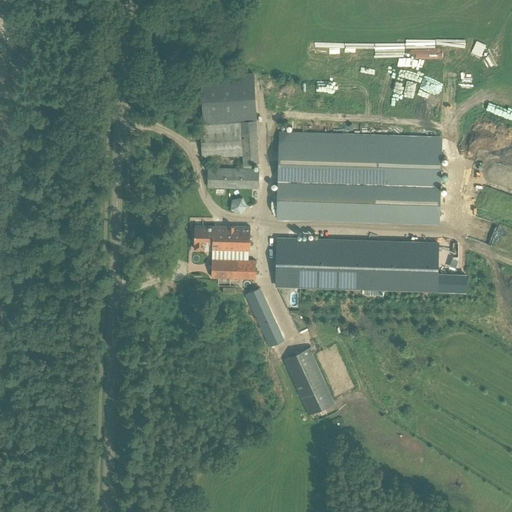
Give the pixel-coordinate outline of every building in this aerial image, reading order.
[(202,69),(201,113),(281,115),(281,105),(442,108),(443,74),(202,69)] [(391,114),(404,119),(407,113),(393,108),(391,114)] [(382,144),(400,146),(401,133),(383,131),(382,144)] [(440,184),(441,147),(279,145),(278,181),(440,184)] [(204,147),(204,167),(257,168),(259,168),(259,148),(204,147)] [(259,188),(259,168),(257,168),(208,167),(207,187),(259,188)] [(278,181),(278,217),(439,220),(440,184),(278,181)] [(240,196),(227,196),(227,210),(240,209),(240,196)] [(249,251),(250,226),(194,225),(194,244),(212,245),(212,250),(249,251)] [(439,241),(277,237),(275,287),(438,292),(439,241)] [(211,277),(232,278),(255,279),(256,260),(212,259),(211,277)] [(270,315),(258,282),(248,286),(263,326),(270,323),(274,336),(278,335),(271,315),(270,315)] [(309,348),(283,360),(308,415),(334,403),(309,348)]
